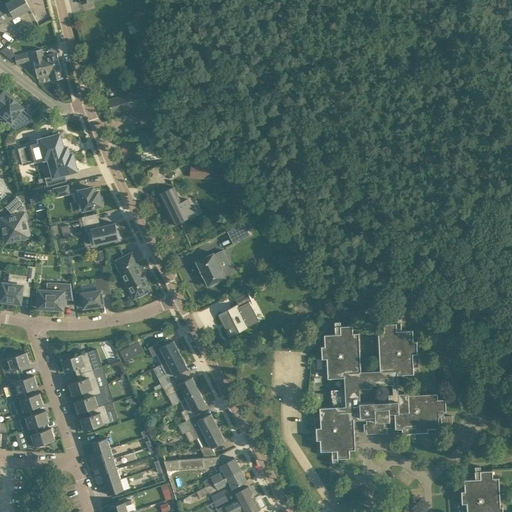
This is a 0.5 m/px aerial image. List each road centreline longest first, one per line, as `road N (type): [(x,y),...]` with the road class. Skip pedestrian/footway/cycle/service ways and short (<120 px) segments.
road 1 (unclassified): [(177,298),(288,511)]
road 2 (unclassified): [(88,104),(177,298)]
road 3 (residential): [(177,298),(94,324),(29,323)]
road 4 (residential): [(74,461),(29,323)]
